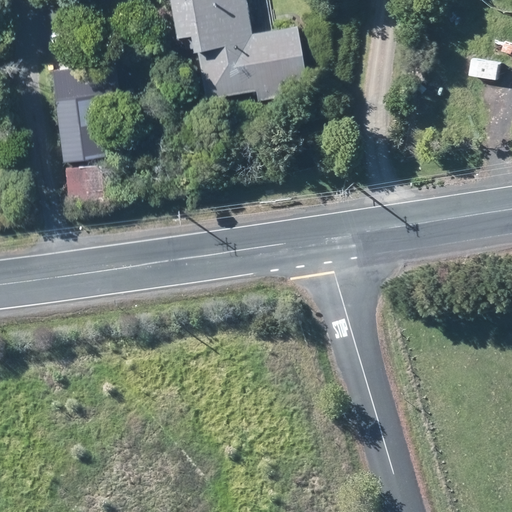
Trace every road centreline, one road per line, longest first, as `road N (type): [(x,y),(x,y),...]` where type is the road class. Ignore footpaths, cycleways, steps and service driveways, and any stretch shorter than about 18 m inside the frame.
road 1 (tertiary): [(326,238),(0,283)]
road 2 (residential): [(406,511),(326,238)]
road 3 (unclassified): [(396,0),(374,151),(391,226)]
road 4 (tertiary): [(511,208),(391,226)]
